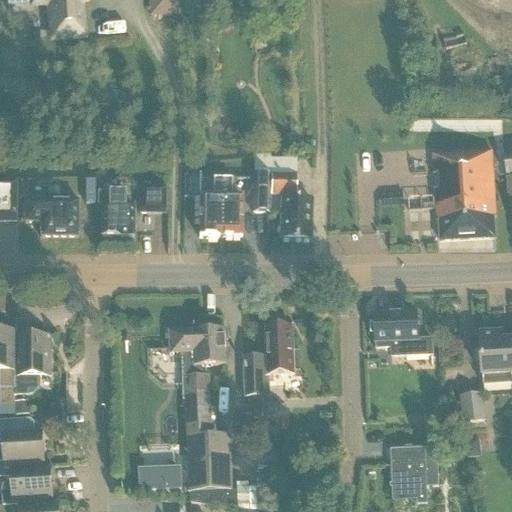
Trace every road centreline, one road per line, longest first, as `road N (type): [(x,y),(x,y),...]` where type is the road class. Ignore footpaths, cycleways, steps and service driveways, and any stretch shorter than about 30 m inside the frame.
road 1 (track): [(314,0),(327,280)]
road 2 (tertiary): [(94,279),(351,280)]
road 3 (residential): [(104,511),(94,279)]
road 4 (residential): [(347,511),(351,280)]
road 5 (tertiary): [(351,280),(511,272)]
